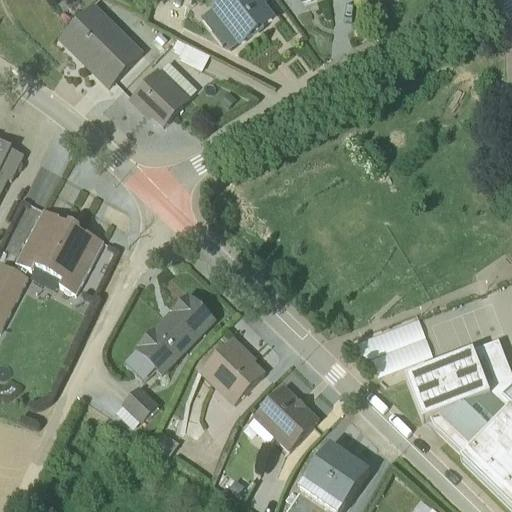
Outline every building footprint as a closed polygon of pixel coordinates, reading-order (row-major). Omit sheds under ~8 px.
[(261,0),(224,0),(210,12),(239,48),(271,23),(261,10),(266,6),(261,0)] [(297,0),(300,9),(325,0),(297,0)] [(93,11),(60,45),(108,92),(142,60),(93,11)] [(208,61),(177,45),(171,55),(180,60),(178,64),(201,76),(208,61)] [(168,67),(159,76),(157,75),(130,105),(140,116),(143,113),(163,131),(188,106),(184,102),(194,93),(168,67)] [(228,96),(218,106),(227,114),(237,104),(228,96)] [(23,160),(22,160),(11,154),(11,152),(0,146),(0,199),(7,185),(10,186),(23,160)] [(74,300),(103,247),(102,247),(87,239),(86,240),(58,225),(58,224),(43,215),(14,268),(15,269),(31,276),(33,271),(62,285),(58,292),(74,300)] [(0,335),(28,283),(0,268),(0,335)] [(136,354),(161,379),(211,329),(214,326),(188,301),(185,304),(136,354)] [(360,369),(371,365),(378,386),(433,366),(418,326),(353,350),(360,369)] [(198,378),(232,411),(265,378),(254,367),(256,365),(232,343),(198,378)] [(500,348),(404,384),(421,427),(422,427),(429,425),(431,431),(461,460),(459,464),(507,511),(511,511),(511,380),(501,350),(500,348)] [(246,430),(269,452),(275,446),(288,458),(320,425),(284,391),(246,430)] [(136,436),(160,409),(140,392),(116,418),(136,436)] [(343,511),(369,476),(329,449),(298,495),(323,511),(343,511)]
